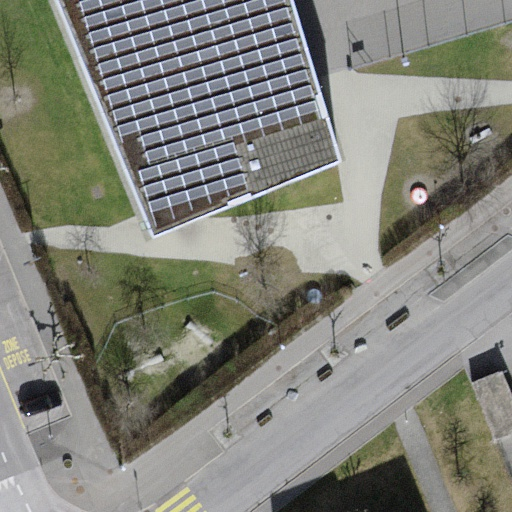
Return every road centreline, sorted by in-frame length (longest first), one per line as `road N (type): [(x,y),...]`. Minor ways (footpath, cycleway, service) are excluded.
road 1 (residential): [(511,277),(201,511)]
road 2 (unknown): [(392,367),(439,511)]
